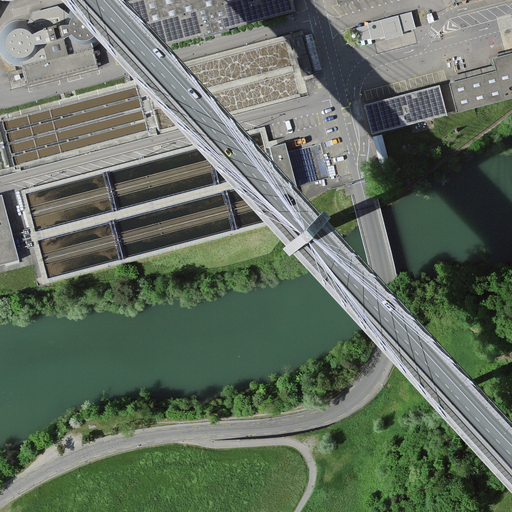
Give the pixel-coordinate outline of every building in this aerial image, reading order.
[(295,0),(140,0),(125,4),(138,55),(299,12),(295,0)] [(99,68),(95,48),(101,44),(106,37),(108,28),(106,19),(103,13),(95,7),(85,5),(74,7),(69,11),(67,14),(59,8),(33,14),(29,22),(28,22),(19,22),(11,24),(1,33),(0,37),(0,50),(1,54),(5,60),(13,66),(21,66),(24,66),(28,84),(99,68)] [(383,24),(369,27),(372,41),(386,37),(387,41),(404,37),(403,33),(417,30),(413,15),(400,18),(399,17),(382,21),(383,24)] [(372,41),(369,27),(355,30),(358,44),(372,41)] [(312,34),(307,36),(316,73),(322,71),(312,34)] [(305,38),(295,41),(305,77),(314,75),(305,38)] [(511,53),(494,59),(497,72),(410,94),(366,106),(368,112),(373,134),(511,97),(511,53)] [(267,146),(285,142),(284,135),(266,139),(267,146)] [(289,146),(273,150),(284,195),(300,192),(289,146)] [(4,197),(0,198),(0,267),(21,262),(4,197)]
